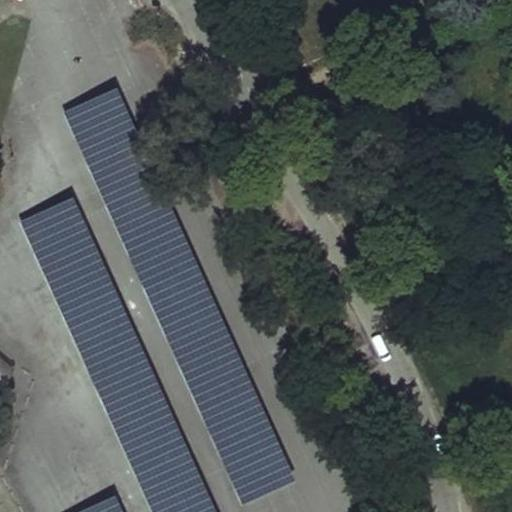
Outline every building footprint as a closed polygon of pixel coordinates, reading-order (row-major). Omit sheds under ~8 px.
[(298,481),(118,87),(63,112),(242,505),(298,481)] [(218,511),(74,195),(19,220),(151,511),(218,511)] [(428,256),(436,271),(490,241),(483,227),(428,256)] [(490,241),(436,271),(438,276),(493,246),(490,241)] [(123,511),(116,496),(81,511),(123,511)]
